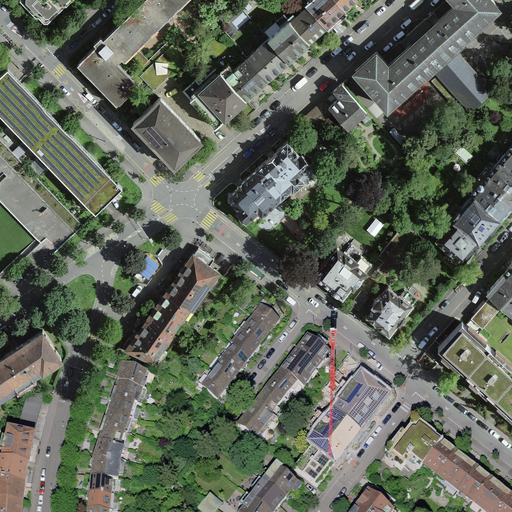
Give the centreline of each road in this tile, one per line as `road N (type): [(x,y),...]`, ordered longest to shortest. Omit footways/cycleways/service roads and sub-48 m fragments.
road 1 (residential): [(407,0),(181,198)]
road 2 (residential): [(51,511),(65,409),(120,242)]
road 3 (residential): [(181,198),(395,366)]
road 4 (residential): [(48,61),(181,198)]
road 5 (residential): [(511,233),(395,366)]
road 6 (residential): [(321,511),(419,386)]
road 7 (residential): [(120,242),(0,318)]
